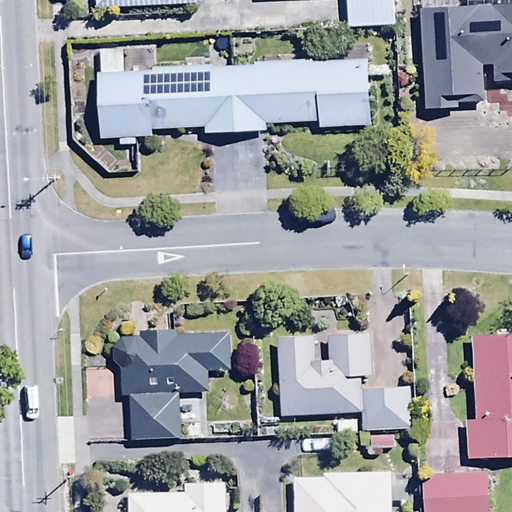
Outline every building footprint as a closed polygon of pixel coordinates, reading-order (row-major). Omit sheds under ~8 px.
[(97,0),(98,13),(204,9),(203,0),(97,0)] [(264,0),(264,3),(316,0),(349,0),(352,33),(397,30),(395,0),(264,0)] [(423,0),(426,114),(460,114),(460,107),(485,107),(484,71),(494,71),(495,87),(511,86),(511,10),(499,11),(498,0),(468,0),(469,11),(460,11),(459,0),(423,0)] [(370,64),(128,75),(127,54),(99,56),(103,145),(122,144),(122,149),(138,148),(137,140),(156,139),(156,134),(207,132),(207,140),(268,138),(268,129),(322,126),(322,133),(373,131),(370,64)] [(141,335),(141,342),(132,340),(123,342),(117,351),(115,364),(123,373),(124,401),(131,401),(132,442),(181,441),(180,398),(211,397),(210,376),(232,376),(231,340),(181,341),(181,335),(141,335)] [(319,341),(281,342),(283,420),(362,418),(363,433),(414,432),(412,392),(365,393),(364,381),(374,381),(373,340),(331,341),(332,365),(320,365),(319,341)] [(470,464),(511,461),(511,340),(475,342),(476,425),(468,425),(470,464)] [(336,442),(306,442),(306,460),(337,460),(336,442)] [(296,483),(296,511),(393,511),(393,476),(324,476),(324,483),(296,483)] [(426,480),(426,511),(491,511),(490,478),(426,480)] [(228,511),(228,488),(186,489),(186,497),(130,498),(129,511),(228,511)]
